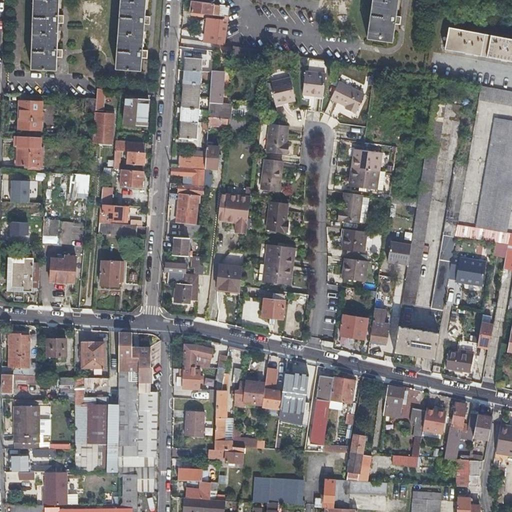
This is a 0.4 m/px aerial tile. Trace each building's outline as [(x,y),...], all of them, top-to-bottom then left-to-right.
[(33,0),(32,70),(44,70),(56,71),(58,0),(33,0)] [(120,0),(116,68),(128,69),(140,69),(145,0),(120,0)] [(229,5),(194,0),(192,0),(191,11),(225,16),(224,19),(228,20),(229,5)] [(372,0),(367,38),(392,42),(398,0),(372,0)] [(208,17),(205,42),(225,45),(228,20),(224,19),(208,17)] [(445,50),(511,62),(511,39),(449,28),(445,50)] [(183,71),(201,72),(201,58),(184,57),(183,71)] [(200,84),(201,72),(183,71),(183,83),(200,84)] [(229,111),(225,110),(220,110),(220,107),(222,108),(225,71),(211,71),(209,117),(228,118),(229,118),(229,111)] [(304,94),(324,96),(325,74),(306,73),(304,94)] [(275,104),(295,100),(291,79),(271,83),(275,104)] [(346,106),(345,109),(354,113),(364,92),(339,81),(331,100),(346,106)] [(199,96),(200,84),(183,83),(182,95),(199,96)] [(511,91),(486,87),(485,93),(484,100),(511,105),(511,91)] [(97,88),(96,103),(95,108),(102,109),(104,89),(97,88)] [(198,109),(199,96),(182,95),(181,108),(198,109)] [(124,124),(135,125),(147,126),(149,101),(126,99),(124,124)] [(19,128),(30,128),(41,129),(42,102),(20,100),(19,128)] [(402,303),(408,304),(415,305),(446,103),(434,100),(418,197),(417,204),(411,243),(408,263),(402,303)] [(197,121),(198,109),(181,108),(180,120),(197,121)] [(92,141),(101,142),(110,143),(113,115),(95,113),(92,141)] [(228,118),(209,117),(208,124),(211,124),(218,124),(218,128),(223,128),(223,124),(228,124),(228,118)] [(511,268),(511,224),(508,224),(511,202),(511,119),(495,117),(476,227),(458,224),(456,235),(507,244),(503,267),(511,268)] [(229,118),(228,126),(244,127),(245,118),(229,118)] [(196,139),(197,121),(180,120),(179,138),(196,139)] [(289,144),(286,144),(288,127),(271,124),(268,152),(287,154),(289,144)] [(14,145),(16,145),(18,145),(17,164),(39,165),(40,136),(14,135),(14,145)] [(120,151),(123,151),(127,151),(126,164),(143,165),(145,144),(115,141),(113,170),(118,170),(120,151)] [(212,141),(207,141),(207,149),(206,166),(205,185),(210,185),(211,173),(209,173),(210,165),(217,165),(217,164),(218,152),(218,146),(212,145),(212,141)] [(350,184),(377,188),(383,151),(355,147),(350,184)] [(179,166),(206,166),(207,149),(194,148),(193,156),(179,155),(179,166)] [(265,158),(263,174),(262,189),(279,191),(282,160),(265,158)] [(452,255),(456,235),(458,224),(468,163),(456,161),(431,307),(443,309),(450,270),(452,255)] [(189,177),(189,184),(198,185),(203,185),(204,168),(171,168),(170,175),(189,177)] [(121,170),(121,179),(120,187),(141,188),(142,171),(121,170)] [(28,202),(28,180),(9,179),(8,202),(28,202)] [(68,184),(68,197),(83,197),(83,184),(68,184)] [(177,192),(180,192),(198,193),(198,185),(189,184),(178,184),(177,192)] [(186,223),(185,236),(189,236),(201,237),(202,224),(196,223),(198,193),(180,192),(178,222),(186,223)] [(343,208),(340,208),(338,219),(359,222),(363,194),(345,192),(343,208)] [(246,233),(250,195),(227,193),(224,220),(236,222),(235,232),(246,233)] [(391,193),(390,200),(403,202),(404,195),(391,193)] [(418,197),(404,195),(403,202),(417,204),(418,197)] [(267,228),(288,231),(289,219),(286,219),(288,202),(270,200),(267,228)] [(127,207),(105,206),(100,206),(98,224),(103,224),(103,214),(109,215),(109,221),(126,222),(127,207)] [(58,235),(59,230),(59,225),(62,226),(62,221),(43,220),(42,234),(58,235)] [(8,221),(8,235),(27,235),(27,222),(8,221)] [(66,221),(66,224),(65,226),(79,227),(78,239),(84,240),(85,223),(66,221)] [(128,225),(103,224),(98,224),(97,235),(136,236),(137,225),(128,225)] [(345,227),(344,238),(343,249),(365,252),(368,230),(345,227)] [(189,236),(185,236),(175,235),(173,254),(188,255),(189,236)] [(408,263),(411,243),(391,240),(388,260),(408,263)] [(265,262),(292,266),(294,248),(268,244),(265,262)] [(200,256),(192,255),(192,266),(200,266),(200,256)] [(485,261),(452,255),(450,270),(456,271),(455,278),(466,280),(469,284),(473,281),(474,282),(477,285),(480,283),(481,283),(485,261)] [(7,289),(21,290),(22,287),(11,286),(12,261),(40,262),(40,257),(10,256),(7,289)] [(75,256),(70,256),(64,256),(64,259),(50,259),(50,281),(74,282),(75,256)] [(344,256),(343,267),(342,277),(365,280),(368,259),(344,256)] [(11,286),(22,287),(21,290),(31,291),(31,287),(38,288),(40,262),(12,261),(11,286)] [(117,287),(116,284),(116,281),(121,281),(121,263),(101,262),(100,286),(117,287)] [(263,280),(289,284),(292,266),(265,262),(263,280)] [(242,266),(219,264),(216,287),(239,289),(242,266)] [(197,298),(199,272),(168,270),(167,280),(176,281),(174,301),(189,302),(189,297),(197,298)] [(283,299),(283,296),(284,293),(272,291),(272,298),(264,297),(261,314),(283,317),(285,299),(283,299)] [(385,341),(387,332),(388,323),(384,323),(386,310),(374,308),(370,338),(384,341),(385,341)] [(365,338),(368,318),(344,314),(341,334),(365,338)] [(489,344),(491,334),(493,324),(482,322),(478,342),(489,344)] [(418,355),(418,352),(435,355),(439,333),(398,326),(394,351),(418,355)] [(117,446),(137,446),(138,348),(130,348),(130,333),(118,332),(117,405),(117,446)] [(34,368),(31,368),(28,368),(28,336),(19,336),(19,334),(8,334),(7,348),(8,348),(8,367),(12,367),(12,374),(34,375),(34,368)] [(336,346),(353,348),(354,338),(337,336),(336,346)] [(44,356),(54,357),(64,357),(64,340),(45,339),(44,356)] [(472,355),(476,356),(477,346),(478,342),(459,339),(457,352),(449,351),(446,366),(469,370),(472,355)] [(103,368),(102,356),(102,343),(92,343),(92,342),(81,342),(81,368),(103,368)] [(209,359),(210,354),(211,349),(196,346),(184,345),(182,369),(180,369),(180,376),(182,376),(181,387),(198,388),(199,370),(194,370),(195,358),(198,357),(209,359)] [(137,491),(154,491),(155,452),(158,452),(158,446),(155,445),(156,392),(149,392),(149,348),(138,348),(137,446),(117,446),(117,469),(137,469),(137,491)] [(217,380),(215,390),(220,390),(224,371),(226,358),(219,357),(215,380),(217,380)] [(246,380),(251,381),(256,382),(258,366),(259,360),(250,359),(246,380)] [(258,366),(256,382),(259,383),(265,383),(267,368),(267,367),(258,366)] [(263,395),(262,407),(280,409),(282,391),(273,390),(275,369),(267,368),(265,383),(263,395)] [(241,369),(237,369),(234,369),(232,382),(239,383),(241,369)] [(215,390),(215,402),(214,449),(232,450),(232,446),(232,441),(223,440),(224,418),(225,418),(226,388),(227,371),(224,371),(220,390),(215,390)] [(38,375),(34,375),(12,374),(1,374),(1,393),(12,393),(12,383),(38,384),(38,375)] [(320,375),(318,387),(316,399),(319,400),(313,438),(321,440),(320,442),(323,442),(330,399),(334,377),(320,375)] [(74,376),(60,376),(60,401),(74,402),(74,376)] [(117,469),(117,446),(117,405),(106,405),(106,397),(83,397),(83,390),(94,390),(107,378),(74,376),(74,402),(73,471),(117,470),(117,469)] [(354,380),(334,377),(330,399),(350,402),(354,380)] [(384,404),(392,406),(400,407),(403,389),(387,386),(384,404)] [(460,429),(461,429),(466,404),(455,402),(451,426),(449,425),(443,458),(454,459),(460,429)] [(355,407),(352,406),(349,405),(346,423),(352,424),(355,407)] [(32,448),(38,448),(38,406),(14,406),(13,448),(32,448)] [(409,421),(423,423),(425,411),(411,408),(409,421)] [(425,411),(423,423),(422,429),(440,432),(444,411),(425,408),(425,411)] [(203,412),(185,411),(184,435),(202,436),(203,412)] [(355,420),(360,421),(364,422),(365,413),(357,412),(355,420)] [(466,434),(472,435),(477,415),(473,415),(470,414),(466,434)] [(477,415),(472,435),(472,436),(487,439),(491,417),(477,415)] [(495,451),(505,453),(511,454),(511,426),(500,424),(495,451)] [(350,452),(361,454),(365,428),(354,427),(350,452)] [(236,446),(232,446),(232,450),(214,449),(208,449),(208,456),(223,459),(225,459),(225,462),(242,463),(242,452),(245,452),(245,447),(236,446)] [(358,477),(361,454),(350,452),(347,476),(358,477)] [(377,454),(376,458),(376,462),(390,463),(391,455),(377,454)] [(10,470),(19,470),(29,470),(28,455),(9,456),(10,470)] [(476,484),(476,480),(476,476),(478,476),(479,469),(481,469),(481,461),(467,460),(468,474),(468,484),(476,484)] [(137,469),(117,469),(117,470),(117,476),(122,475),(122,502),(117,507),(59,509),(59,507),(44,507),(44,511),(136,511),(137,491),(137,469)] [(177,481),(184,481),(206,482),(206,470),(178,469),(177,481)] [(49,471),(44,471),(44,504),(76,503),(75,493),(65,493),(65,471),(49,471)] [(266,503),(267,503),(277,503),(301,504),(303,480),(271,478),(269,499),(266,499),(266,503)] [(324,507),(334,508),(335,479),(325,479),(324,499),(315,499),(315,507),(324,507)] [(206,482),(184,481),(183,496),(210,498),(211,482),(206,482)] [(218,482),(211,482),(210,498),(210,500),(217,500),(217,495),(218,482)] [(412,500),(440,502),(441,494),(412,492),(412,500)] [(469,498),(468,498),(468,503),(457,503),(457,511),(478,511),(479,505),(471,504),(471,502),(469,502),(469,498)] [(224,511),(225,501),(183,499),(181,511),(224,511)] [(439,511),(440,502),(412,500),(410,511),(439,511)] [(276,511),(277,503),(267,503),(266,511),(276,511)]
